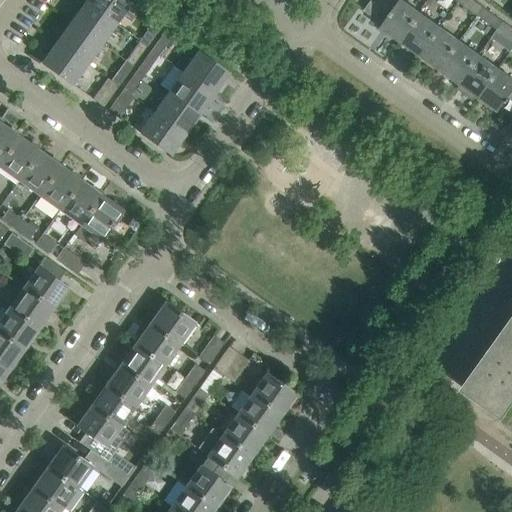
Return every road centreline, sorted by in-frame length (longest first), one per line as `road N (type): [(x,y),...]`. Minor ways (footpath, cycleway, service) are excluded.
road 1 (residential): [(237,511),(323,380),(147,230)]
road 2 (residential): [(511,272),(336,511)]
road 3 (residential): [(0,436),(147,230)]
road 4 (residential): [(502,160),(332,40),(309,34)]
road 5 (residential): [(180,195),(0,66)]
road 6 (residential): [(180,195),(285,47),(309,34)]
